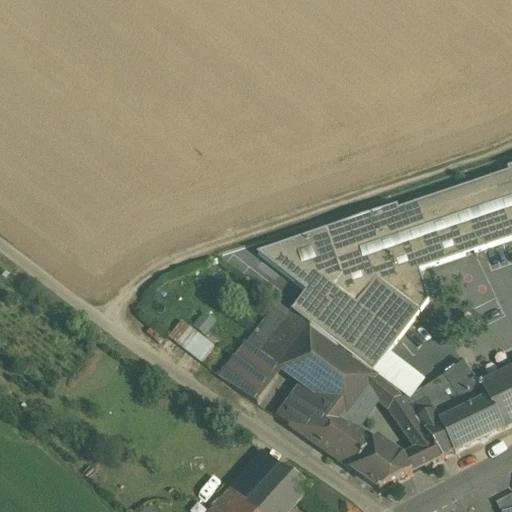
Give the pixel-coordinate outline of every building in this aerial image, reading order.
[(509,177),(399,215),(397,211),(327,235),(343,282),(335,292),(356,309),(376,282),(420,315),(429,304),(419,275),(511,243),(511,171),(508,173),(509,177)] [(292,317),(329,346),(356,309),(335,292),(343,282),(327,235),(259,259),(307,297),(292,317)] [(420,315),(376,282),(356,309),(329,346),(342,355),(374,379),(382,367),(420,315)] [(277,305),(245,343),(260,355),(290,315),(277,305)] [(205,337),(217,322),(205,312),(193,327),(205,337)] [(292,317),(290,315),(260,355),(284,373),(303,389),(314,397),(342,355),(329,346),(292,317)] [(214,348),(181,323),(168,340),(201,365),(214,348)] [(260,355),(245,343),(217,380),(257,408),(284,373),(260,355)] [(374,379),(342,355),(314,397),(328,407),(348,421),(365,398),(377,382),(374,379)] [(511,374),(481,390),(464,366),(423,393),(428,404),(409,413),(432,445),(443,461),(454,456),(455,456),(511,428),(511,374)] [(382,367),(374,379),(377,382),(380,383),(389,372),(382,367)] [(377,382),(365,398),(379,408),(387,415),(414,455),(432,445),(409,413),(398,397),(380,383),(377,382)] [(303,389),(292,403),(294,404),(280,422),(303,438),(328,407),(314,397),(303,389)] [(348,421),(328,407),(303,438),(353,473),(374,445),(345,425),(348,421)] [(414,455),(398,463),(374,445),(353,473),(380,493),(443,462),(443,461),(432,445),(414,455)] [(309,488),(280,470),(246,507),(251,511),(288,511),(297,503),(309,489),(312,485),(311,484),(309,488)] [(342,511),(345,509),(312,485),(309,489),(297,503),(307,511),(342,511)] [(251,511),(246,507),(229,492),(211,511),(251,511)] [(511,511),(511,497),(496,506),(499,511),(511,511)]
